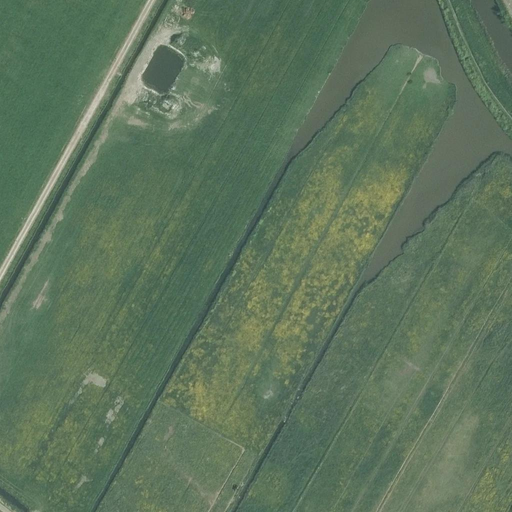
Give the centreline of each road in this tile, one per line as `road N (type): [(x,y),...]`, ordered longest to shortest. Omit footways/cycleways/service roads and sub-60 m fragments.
road 1 (track): [(152,0),(0,276)]
road 2 (unknown): [(511,120),(487,88),(448,0)]
